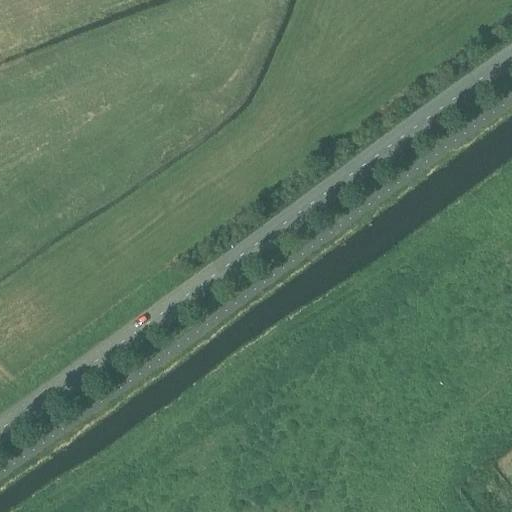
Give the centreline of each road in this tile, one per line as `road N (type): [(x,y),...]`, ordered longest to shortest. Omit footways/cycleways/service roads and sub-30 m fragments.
road 1 (tertiary): [(0,427),(511,59)]
road 2 (track): [(431,511),(420,461),(511,383)]
